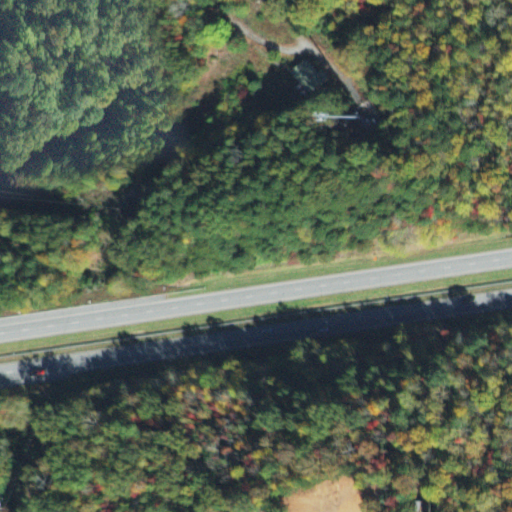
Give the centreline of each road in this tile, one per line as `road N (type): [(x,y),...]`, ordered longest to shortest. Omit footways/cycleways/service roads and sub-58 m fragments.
road 1 (motorway): [(0,372),(511,295)]
road 2 (motorway): [(511,255),(0,330)]
road 3 (residential): [(100,85),(104,110),(96,123),(0,169)]
